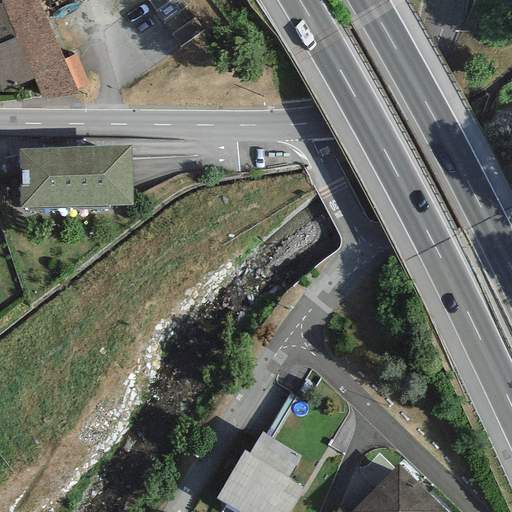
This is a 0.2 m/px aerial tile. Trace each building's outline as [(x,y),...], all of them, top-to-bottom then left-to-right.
[(0,87),(2,91),(34,80),(43,99),(77,93),(76,89),(63,60),(37,0),(0,0),(1,3),(0,3),(0,87)] [(145,0),(145,1),(178,45),(204,26),(184,0),(145,0)] [(63,60),(76,89),(89,83),(76,54),(63,60)] [(130,146),(18,150),(20,207),(131,204),(130,146)] [(248,454),(287,478),(301,457),(262,432),(248,454)] [(248,454),(244,451),(215,499),(236,511),(286,511),(301,487),(287,478),(248,454)] [(446,511),(398,465),(352,511),(446,511)]
